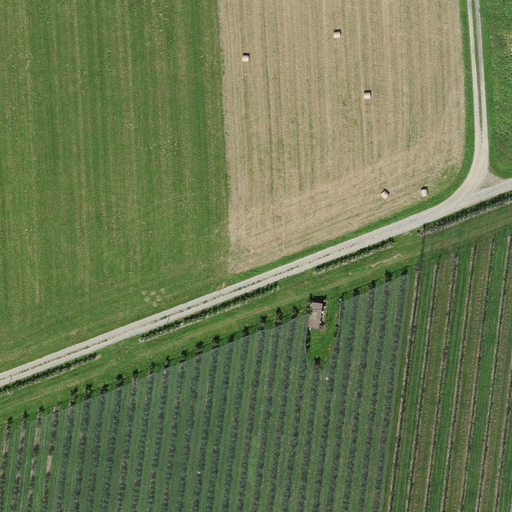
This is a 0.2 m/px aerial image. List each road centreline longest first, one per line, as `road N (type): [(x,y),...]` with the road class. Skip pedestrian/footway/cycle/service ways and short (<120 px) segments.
road 1 (track): [(0,381),(511,183)]
road 2 (track): [(0,411),(511,214)]
road 3 (track): [(475,196),(482,125),(477,0)]
